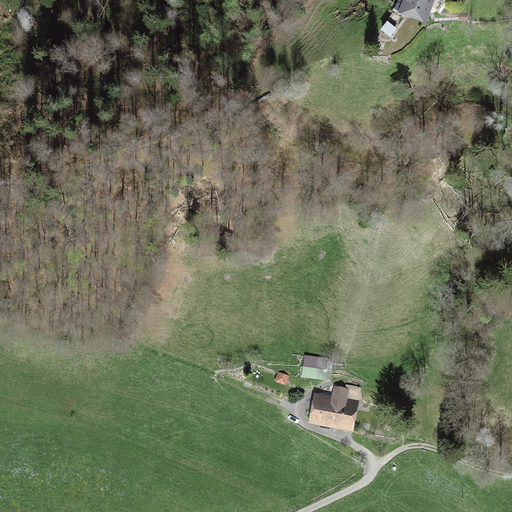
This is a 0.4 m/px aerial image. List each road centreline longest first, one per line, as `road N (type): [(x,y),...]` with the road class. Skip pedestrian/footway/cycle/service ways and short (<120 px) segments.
road 1 (track): [(288,410),(357,446),(373,466),(358,485),(302,511)]
road 2 (track): [(511,476),(427,446),(412,445),(373,466)]
